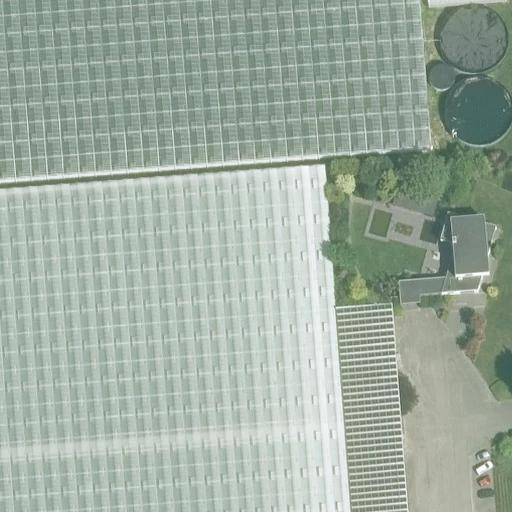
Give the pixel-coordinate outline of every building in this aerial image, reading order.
[(0,0),(0,185),(431,152),(419,0),(0,0)] [(492,42),(491,35),(489,30),(486,25),(483,21),(477,17),(472,15),(466,14),(461,14),(455,15),(451,16),(447,19),(443,22),(440,26),(437,32),(435,37),(435,42),(436,48),(438,53),(440,58),(444,62),(448,66),(453,68),(458,70),(464,70),(468,70),(474,68),(479,66),(483,62),(486,58),(489,53),(491,48),(492,42)] [(505,116),(505,115),(505,108),(503,102),(499,96),(495,91),(490,86),(483,83),(477,81),(470,81),(463,82),(458,84),(453,86),(446,92),(442,98),(439,103),(437,110),(437,116),(438,123),(440,129),(444,136),(447,139),(453,144),(459,147),(466,149),(471,149),(477,149),(483,147),(490,144),(495,139),(499,135),(502,129),(505,123),(505,116)] [(0,511),(350,511),(336,314),(325,171),(0,195),(0,511)] [(398,189),(392,209),(433,220),(439,201),(398,189)] [(452,247),(452,256),(445,282),(396,286),(398,308),(418,307),(417,299),(477,294),(495,230),(447,217),(439,244),(452,247)] [(406,511),(391,310),(336,314),(350,511),(406,511)]
